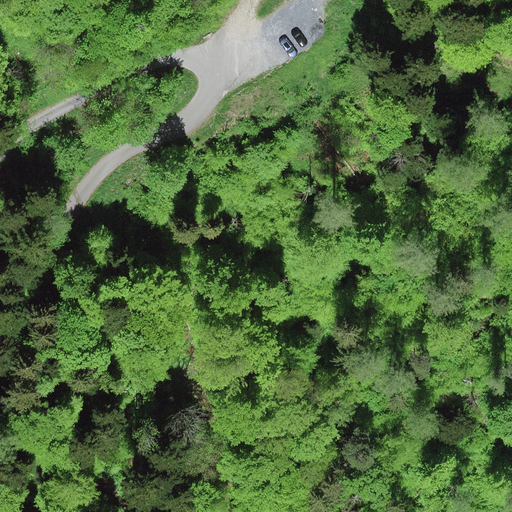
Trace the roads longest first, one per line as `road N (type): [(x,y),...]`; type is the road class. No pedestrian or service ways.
road 1 (unclassified): [(0,357),(82,189),(128,150),(188,125),(219,87),(208,63)]
road 2 (track): [(208,63),(150,57),(91,80),(0,149)]
road 3 (track): [(380,0),(435,39),(511,68)]
road 4 (track): [(208,63),(315,0)]
